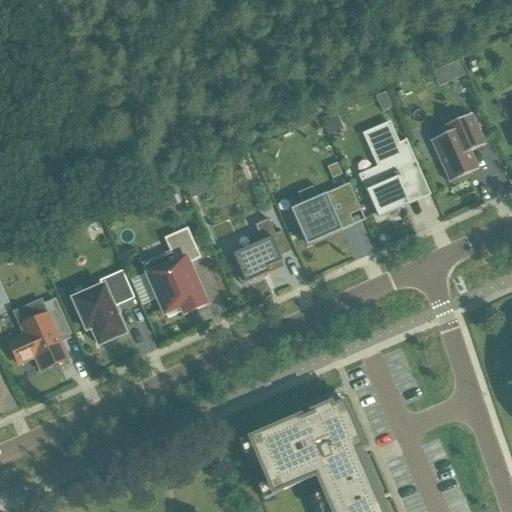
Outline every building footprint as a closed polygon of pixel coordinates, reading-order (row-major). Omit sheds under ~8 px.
[(447,67),(453,81),(465,76),(459,62),(447,67)] [(385,93),(376,97),(382,112),(392,108),(385,93)] [(455,185),(468,179),(467,176),(469,175),(468,171),(477,167),(471,152),(485,146),(472,115),(456,122),(459,129),(432,141),(450,183),(453,181),(455,185)] [(399,145),(390,125),(363,136),(372,156),(376,154),(383,169),(364,178),(370,192),(362,195),(369,211),(368,211),(371,218),(372,218),(373,221),(397,211),(392,199),(427,185),(408,141),(399,145)] [(337,163),(328,168),(333,179),(342,175),(337,163)] [(200,175),(184,182),(191,199),(208,192),(200,175)] [(173,189),(158,196),(164,211),(180,204),(173,189)] [(303,248),(331,236),(326,225),(337,220),(326,194),(299,206),(299,207),(281,216),(288,232),(287,232),(291,242),(292,242),(295,249),(302,246),(303,248)] [(262,243),(228,258),(240,284),(244,282),(245,285),(259,279),(284,268),(281,263),(282,262),(280,257),(290,252),(282,232),(275,235),(269,220),(254,226),(262,243)] [(200,260),(187,229),(164,239),(170,252),(141,265),(163,317),(165,316),(167,321),(182,314),(184,318),(207,307),(188,265),(200,260)] [(112,308),(112,307),(132,298),(121,273),(101,282),(103,287),(71,301),(85,332),(90,330),(98,347),(124,335),(117,318),(119,317),(114,307),(112,308)] [(69,362),(56,330),(66,325),(56,302),(44,307),(48,317),(21,328),(25,337),(9,344),(19,368),(36,360),(41,374),(69,362)] [(362,450),(344,405),(332,410),(330,405),(310,414),(312,418),(301,422),(300,418),(248,440),(272,496),(315,478),(329,511),(380,511),(355,453),(362,450)]
